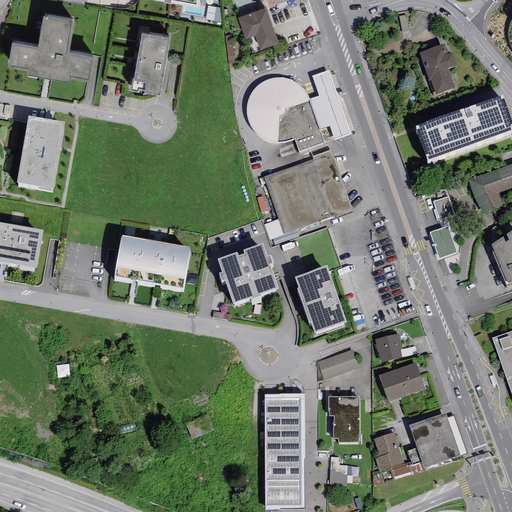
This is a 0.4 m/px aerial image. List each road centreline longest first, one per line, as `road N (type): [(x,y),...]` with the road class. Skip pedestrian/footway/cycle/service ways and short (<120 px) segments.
road 1 (residential): [(0,289),(241,334),(270,355)]
road 2 (unknown): [(344,46),(255,83),(246,124),(259,143),(288,149),(337,139),(370,119)]
road 3 (secondary): [(511,474),(406,224)]
road 4 (secondary): [(406,224),(490,480)]
road 5 (secondary): [(406,224),(333,11)]
road 6 (residential): [(0,95),(158,123)]
road 7 (primary): [(120,511),(0,472)]
